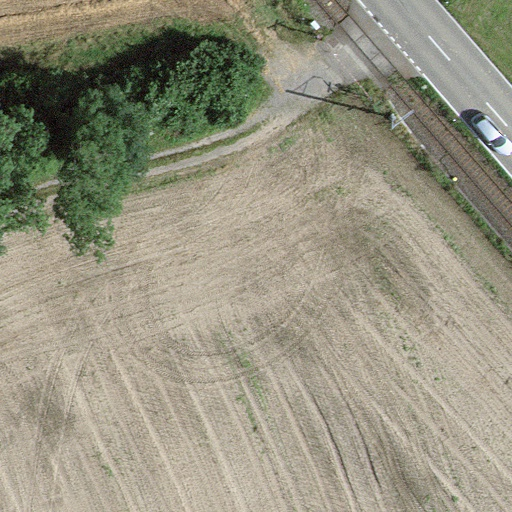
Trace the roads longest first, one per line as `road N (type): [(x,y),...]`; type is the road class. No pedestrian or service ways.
road 1 (track): [(0,215),(244,137),(410,21)]
road 2 (primary): [(511,140),(391,0)]
